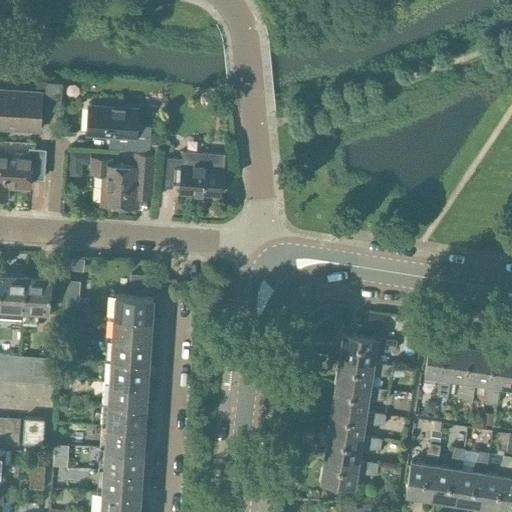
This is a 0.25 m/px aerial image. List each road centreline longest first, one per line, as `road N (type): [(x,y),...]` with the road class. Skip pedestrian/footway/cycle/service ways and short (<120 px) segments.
road 1 (residential): [(0,229),(206,238),(271,260)]
road 2 (residential): [(271,260),(243,28),(227,0)]
road 3 (tertiary): [(232,511),(257,282),(271,260)]
road 4 (tertiary): [(511,292),(271,260)]
road 5 (residential): [(164,511),(175,294)]
